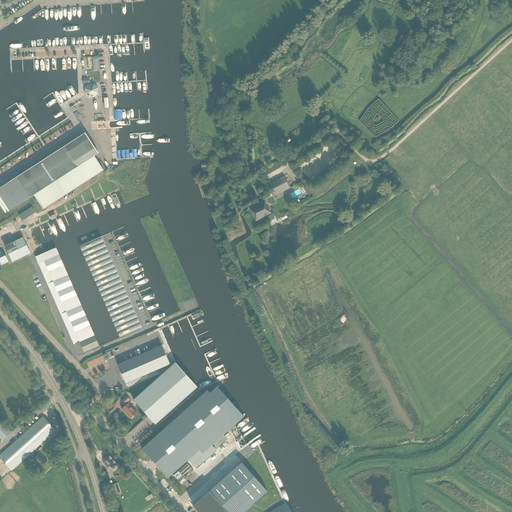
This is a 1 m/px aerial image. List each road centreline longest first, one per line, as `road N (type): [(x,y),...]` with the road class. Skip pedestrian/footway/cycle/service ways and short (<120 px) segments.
road 1 (unclassified): [(89,411),(98,390),(0,281)]
road 2 (unclassified): [(181,511),(89,411)]
road 3 (secondary): [(69,417),(0,312)]
